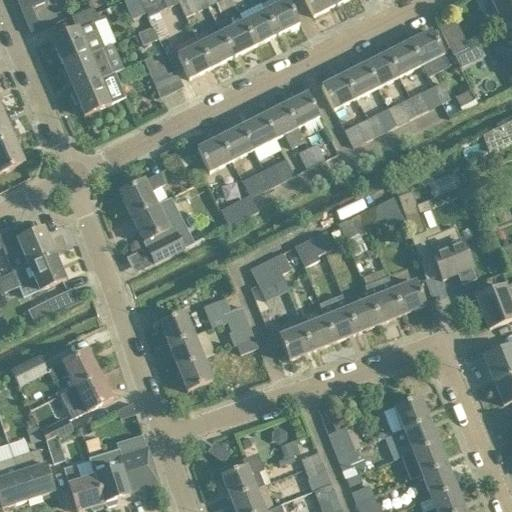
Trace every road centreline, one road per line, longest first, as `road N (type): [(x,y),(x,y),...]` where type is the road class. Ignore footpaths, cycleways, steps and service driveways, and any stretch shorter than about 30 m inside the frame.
road 1 (residential): [(75,180),(443,0)]
road 2 (residential): [(508,511),(451,365),(427,353),(302,390)]
road 3 (residential): [(161,440),(75,180)]
road 4 (residential): [(75,180),(0,2)]
road 5 (residential): [(161,440),(302,390)]
